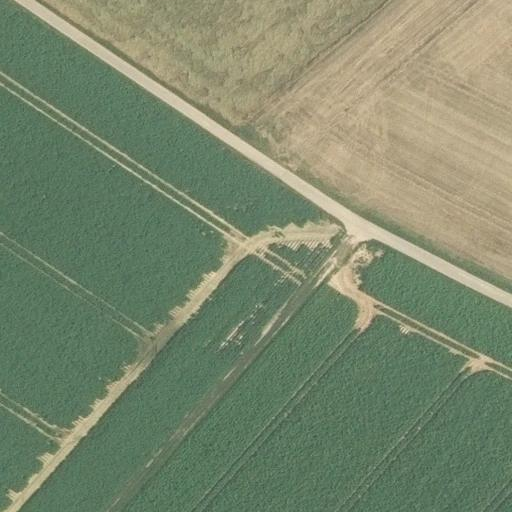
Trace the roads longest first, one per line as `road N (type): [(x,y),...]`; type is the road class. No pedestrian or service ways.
road 1 (track): [(511,300),(360,225),(21,0)]
road 2 (track): [(115,511),(360,225)]
